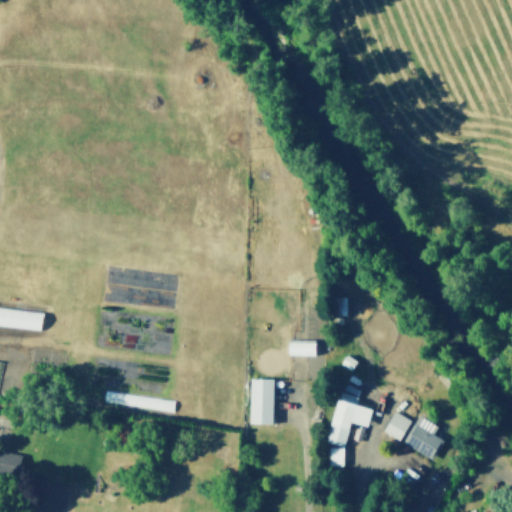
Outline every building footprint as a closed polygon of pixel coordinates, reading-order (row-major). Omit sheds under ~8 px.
[(343,315),(343,297),(333,296),(333,315),(343,315)] [(0,328),(0,310),(35,314),(33,332),(0,328)] [(289,350),(290,333),(321,333),(321,351),(289,350)] [(334,364),(340,354),(352,361),(346,371),(334,364)] [(434,371),(442,365),(452,377),(445,383),(434,371)] [(250,371),(277,372),(276,417),(250,417),(250,371)] [(367,375),(375,379),(371,387),(363,383),(367,375)] [(104,400),(106,387),(175,398),(173,411),(104,400)] [(336,417),(344,391),(362,397),(353,422),(336,417)] [(311,409),(311,399),(320,400),(319,409),(311,409)] [(378,432),(387,412),(402,419),(393,439),(378,432)] [(327,435),(333,419),(350,426),(344,442),(327,435)] [(402,438),(413,420),(440,436),(429,454),(402,438)] [(326,463),(327,443),(345,444),(344,464),(326,463)] [(19,456),(0,451),(0,474),(14,477),(19,456)] [(364,472),(366,479),(380,475),(378,468),(364,472)] [(425,478),(434,468),(440,474),(431,483),(425,478)] [(499,479),(511,485),(511,487),(506,497),(493,489),(499,479)] [(491,493),(503,500),(495,511),(486,511),(482,509),(491,493)] [(418,511),(413,509),(420,495),(428,498),(420,511),(418,511)]
